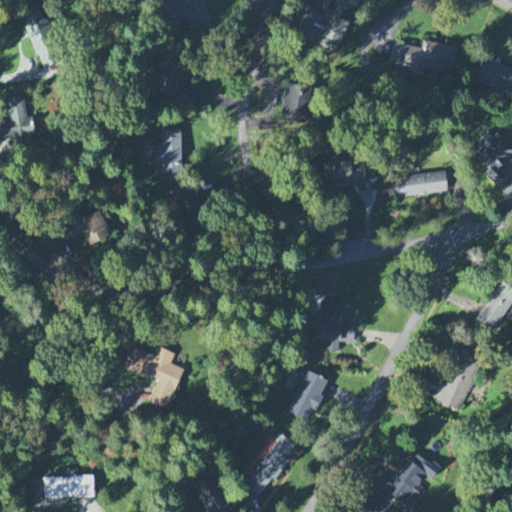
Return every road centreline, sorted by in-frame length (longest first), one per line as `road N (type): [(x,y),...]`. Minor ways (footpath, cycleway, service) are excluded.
road 1 (residential): [(354,255),(141,290),(89,289),(30,260),(0,228)]
road 2 (residential): [(322,511),(337,503),(451,268),(453,235)]
road 3 (residential): [(354,255),(244,154),(240,98),(269,0)]
road 4 (residential): [(511,219),(354,255)]
